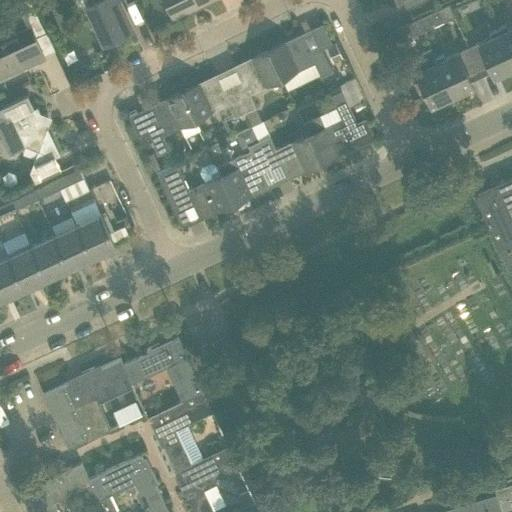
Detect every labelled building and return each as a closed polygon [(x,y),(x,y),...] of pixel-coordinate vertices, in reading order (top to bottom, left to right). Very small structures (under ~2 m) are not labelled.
[(31,0),(22,0),(17,3),(29,28),(1,41),(0,38),(0,78),(44,58),(35,39),(47,33),(31,0)] [(96,0),(86,5),(103,42),(132,29),(122,9),(118,10),(113,0),(96,0)] [(164,0),(172,16),(205,0),(164,0)] [(420,31),(454,15),(448,3),(415,18),(420,31)] [(401,39),(420,31),(415,18),(395,27),(401,39)] [(511,25),(507,28),(505,23),(495,28),(511,64),(511,25)] [(488,31),(490,36),(466,47),(477,70),(488,65),(492,75),(511,65),(511,64),(495,28),(488,31)] [(302,33),(268,49),(281,77),(287,90),(320,74),(320,75),(330,70),(319,46),(311,51),(302,33)] [(333,40),(324,44),(332,60),(341,56),(333,40)] [(429,104),(450,94),(432,56),(427,46),(419,49),(426,65),(414,71),(429,104)] [(432,56),(450,94),(470,85),(466,75),(477,70),(466,47),(444,57),(442,52),(432,56)] [(243,84),(233,88),(244,112),(255,107),(248,93),(281,77),(268,49),(234,66),(243,84)] [(233,117),(244,112),(233,88),(224,93),(215,74),(181,91),(194,118),(227,103),(233,117)] [(303,121),(309,134),(307,134),(320,161),(354,145),(345,127),(355,123),(339,89),(329,94),(340,119),(325,126),(319,113),(303,121)] [(161,134),(180,125),(185,135),(199,128),(194,118),(181,91),(147,107),(156,126),(146,130),(157,154),(168,148),(161,134)] [(0,105),(0,134),(8,153),(25,146),(38,151),(41,159),(34,162),(36,167),(29,170),(34,181),(60,169),(54,155),(59,153),(47,128),(51,116),(40,112),(37,106),(33,108),(27,94),(0,105)] [(320,161),(307,134),(275,150),(268,135),(257,140),(268,164),(278,159),(286,177),(320,161)] [(233,202),(266,186),(258,168),(268,164),(257,140),(247,145),(249,150),(215,164),(220,175),(233,202)] [(220,175),(215,164),(214,163),(211,161),(202,165),(200,169),(206,181),(187,190),(174,161),(155,170),(173,207),(190,199),(199,217),(233,202),(220,175)] [(88,189),(83,177),(79,169),(61,177),(54,180),(58,188),(64,200),(88,189)] [(477,194),(476,195),(473,196),(497,249),(511,241),(511,229),(501,206),(511,201),(511,177),(491,187),(490,184),(476,190),(477,194)] [(54,180),(32,190),(35,199),(58,188),(54,180)] [(32,190),(9,201),(13,209),(35,199),(32,190)] [(9,201),(0,205),(0,215),(13,209),(9,201)] [(99,213),(75,224),(90,257),(114,246),(99,213)] [(52,235),(68,267),(90,257),(75,224),(52,235)] [(23,232),(1,242),(7,255),(7,256),(22,288),(45,278),(30,245),(23,232)] [(30,245),(45,278),(68,267),(52,235),(30,245)] [(511,241),(497,249),(507,270),(511,267),(511,241)] [(0,258),(0,298),(22,288),(7,256),(0,258)] [(366,308),(372,320),(383,315),(377,303),(366,308)] [(122,362),(130,381),(165,365),(180,398),(201,389),(185,355),(177,337),(172,339),(171,336),(139,351),(140,354),(122,362)] [(109,427),(97,401),(132,384),(130,381),(122,362),(119,356),(99,366),(98,364),(66,379),(67,381),(63,383),(68,394),(73,405),(78,415),(83,426),(88,437),(109,427)] [(68,394),(63,383),(41,393),(46,404),(68,394)] [(201,389),(180,398),(148,413),(149,415),(146,416),(163,452),(166,450),(174,469),(190,462),(190,460),(175,427),(211,410),(201,389)] [(68,394),(46,404),(51,415),(73,405),(68,394)] [(109,408),(116,423),(140,411),(132,397),(109,408)] [(78,415),(73,405),(51,415),(56,425),(78,415)] [(83,426),(78,415),(56,425),(61,436),(83,426)] [(61,436),(66,447),(88,437),(83,426),(61,436)] [(194,511),(213,511),(200,482),(237,465),(226,443),(190,460),(190,462),(174,469),(176,473),(174,475),(189,507),(191,506),(194,511)] [(145,505),(147,511),(155,511),(164,508),(155,490),(159,488),(144,455),(140,457),(138,453),(86,477),(88,481),(96,498),(97,498),(104,511),(106,511),(118,507),(111,491),(122,486),(132,490),(136,488),(137,490),(136,493),(141,504),(145,505)] [(88,481),(86,477),(79,461),(27,485),(29,489),(25,491),(34,511),(59,511),(52,498),(88,481)] [(511,511),(511,474),(505,477),(507,481),(493,486),(495,492),(501,511),(511,511)] [(242,506),(253,500),(248,490),(237,495),(242,506)] [(443,507),(444,511),(501,511),(495,492),(472,499),(470,493),(455,499),(456,503),(443,507)]
